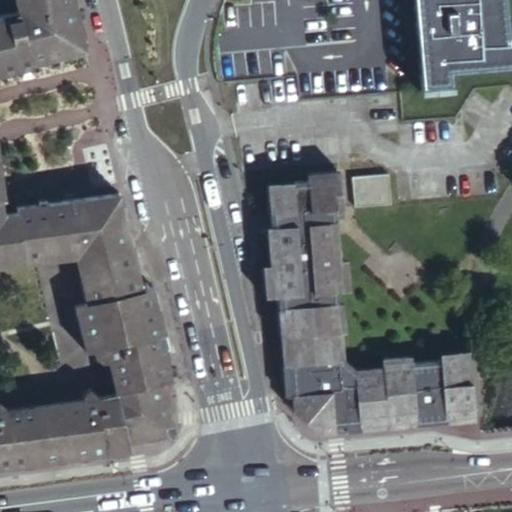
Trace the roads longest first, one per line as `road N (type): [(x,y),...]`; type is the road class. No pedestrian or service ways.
road 1 (tertiary): [(239,412),(258,394),(256,374),(207,160)]
road 2 (tertiary): [(162,169),(220,402),(239,412)]
road 3 (primary): [(249,490),(30,511)]
road 4 (tertiary): [(111,0),(139,132),(162,169)]
road 5 (tertiary): [(207,160),(185,63),(197,0)]
road 6 (primary): [(385,480),(249,490)]
road 7 (primary): [(511,468),(385,480)]
